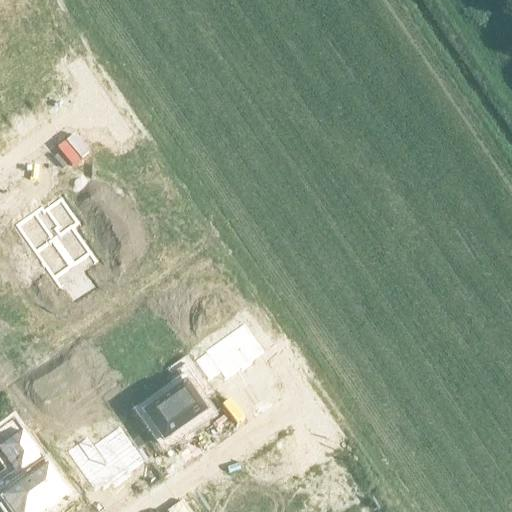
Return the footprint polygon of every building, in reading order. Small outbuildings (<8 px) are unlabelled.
[(0,65),(13,83),(14,85),(16,84),(16,83),(62,51),(62,52),(64,50),(62,48),(62,49),(42,20),(41,18),(39,19),(39,20),(31,25),(23,14),(9,25),(16,36),(0,47),(0,65)] [(116,191),(95,206),(105,219),(113,214),(124,229),(151,209),(147,203),(162,193),(147,171),(145,168),(145,169),(135,155),(118,168),(116,165),(110,169),(112,172),(106,176),(116,191)] [(42,208),(16,226),(54,279),(91,254),(73,228),(78,224),(61,199),(44,211),(42,208)] [(0,247),(0,332),(9,326),(2,315),(32,293),(0,247)] [(205,354),(194,362),(208,382),(220,374),(225,382),(240,371),(241,373),(251,366),(250,364),(265,353),(244,324),(204,352),(205,354)] [(145,415),(143,417),(144,418),(163,444),(163,445),(164,446),(166,445),(180,434),(180,435),(190,428),(205,417),(207,416),(206,414),(205,414),(195,400),(205,393),(186,367),(175,375),(184,388),(145,415)] [(87,438),(66,453),(94,493),(101,488),(103,491),(111,486),(114,489),(132,476),(129,473),(144,463),(119,427),(92,446),(87,438)] [(0,452),(14,473),(0,483),(0,501),(1,502),(0,502),(2,505),(2,504),(7,511),(49,511),(50,511),(49,511),(50,511),(52,511),(52,510),(67,500),(69,499),(68,496),(68,497),(49,471),(50,471),(48,469),(46,470),(42,464),(43,462),(23,433),(0,449),(0,452)] [(266,500),(249,511),(293,511),(332,485),(334,484),(333,482),(332,482),(314,456),(313,454),(311,455),(268,486),(268,485),(266,487),(268,488),(274,497),(267,502),(266,500)]
